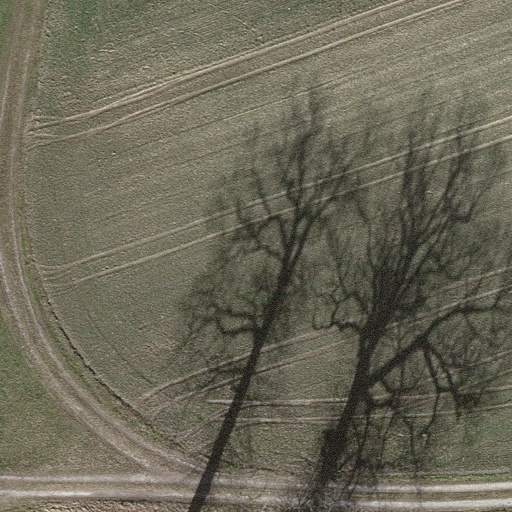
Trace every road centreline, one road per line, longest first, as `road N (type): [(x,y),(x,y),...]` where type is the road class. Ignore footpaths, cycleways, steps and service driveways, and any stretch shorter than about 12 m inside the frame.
road 1 (track): [(33,0),(7,153),(3,223),(11,292),(47,369),(95,423),(161,465),(253,496)]
road 2 (track): [(511,502),(24,497)]
